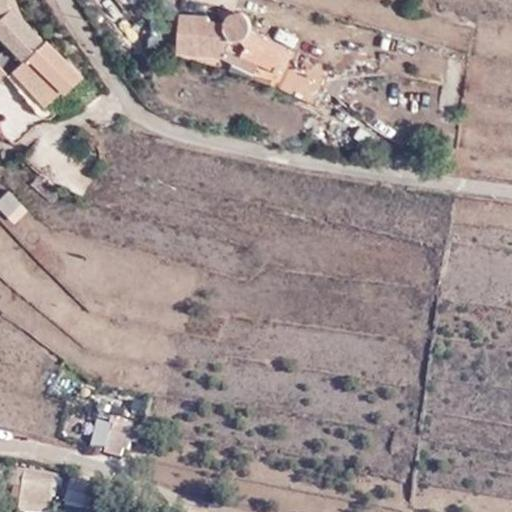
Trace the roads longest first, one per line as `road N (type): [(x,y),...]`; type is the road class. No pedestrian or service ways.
road 1 (residential): [(69,0),(139,120),(179,137),(511,181)]
road 2 (residential): [(244,511),(135,484),(76,454),(0,440)]
